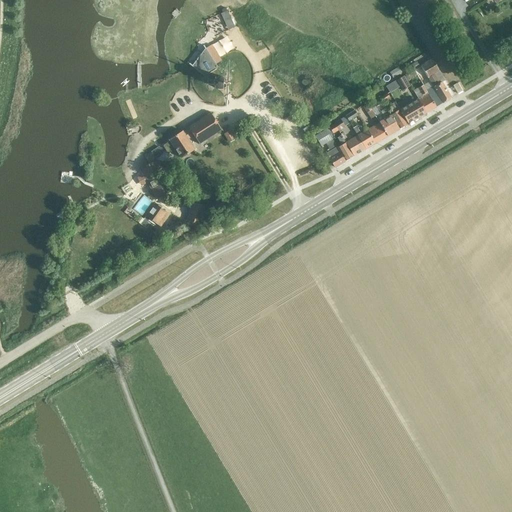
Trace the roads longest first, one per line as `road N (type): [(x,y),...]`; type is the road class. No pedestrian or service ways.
road 1 (tertiary): [(278,228),(511,86)]
road 2 (tertiary): [(278,228),(208,259),(131,317)]
road 3 (tertiary): [(131,317),(218,275),(278,228)]
road 4 (unclassified): [(0,363),(83,312),(108,331)]
road 5 (tertiary): [(0,397),(108,331)]
